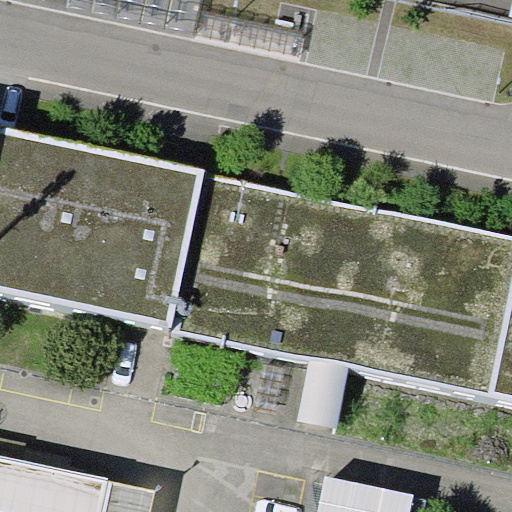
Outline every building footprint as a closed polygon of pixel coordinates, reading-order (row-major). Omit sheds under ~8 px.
[(200,0),(68,0),(67,6),(193,34),(199,11),(200,0)] [(305,34),(199,11),(193,34),(299,58),(305,34)] [(511,237),(205,172),(206,169),(0,124),(0,290),(173,327),(172,331),(310,361),(349,369),(511,403),(511,237)] [(337,428),(349,369),(310,361),(297,420),(337,428)] [(110,478),(0,455),(0,511),(103,511),(110,481),(110,478)] [(408,511),(412,495),(327,477),(319,511),(408,511)] [(151,511),(155,491),(110,481),(103,511),(151,511)]
